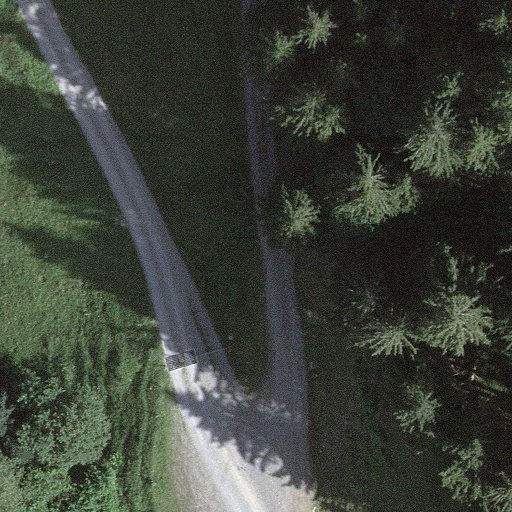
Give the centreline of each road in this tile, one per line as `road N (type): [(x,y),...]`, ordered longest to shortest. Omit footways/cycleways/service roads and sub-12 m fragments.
road 1 (track): [(260,511),(232,464),(167,264),(37,0)]
road 2 (track): [(232,464),(272,447),(287,406),(258,132),(253,0)]
